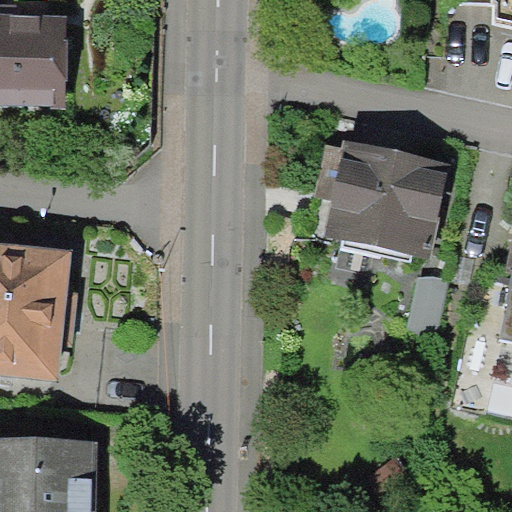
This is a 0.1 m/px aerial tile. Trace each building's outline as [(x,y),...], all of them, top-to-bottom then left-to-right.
[(78,29),(0,25),(0,116),(75,120),(78,29)] [(462,175),(356,151),(335,248),(440,271),(462,175)] [(86,260),(0,252),(0,386),(75,393),(86,260)] [(511,305),(503,350),(511,351),(511,305)] [(105,511),(106,450),(0,449),(0,511),(105,511)]
